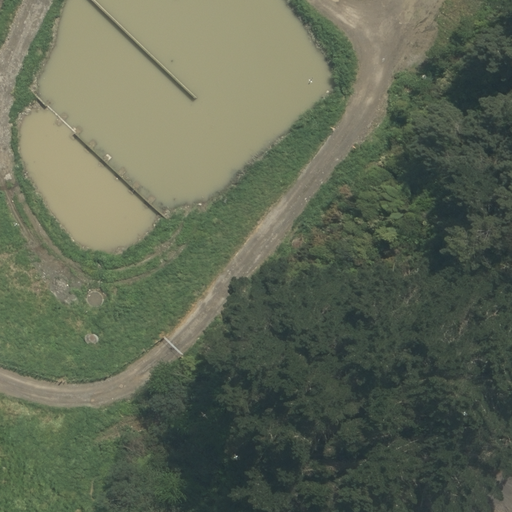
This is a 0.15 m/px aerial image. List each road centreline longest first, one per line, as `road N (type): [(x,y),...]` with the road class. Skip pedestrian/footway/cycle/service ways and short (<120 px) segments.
road 1 (track): [(324,0),(369,33),(378,58),(374,86),(355,126),(191,329),(121,387),(80,397),(0,380)]
road 2 (track): [(391,511),(448,473),(484,472),(511,497)]
